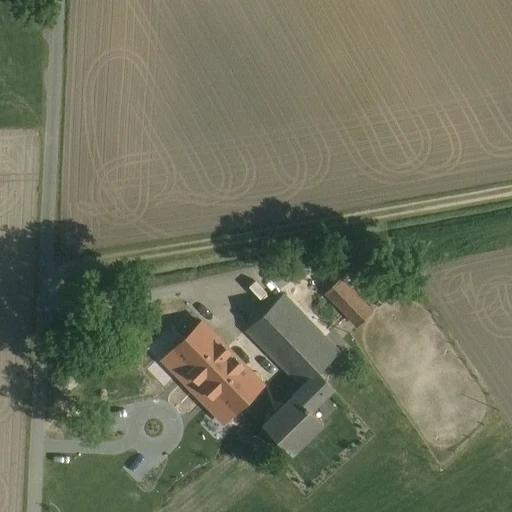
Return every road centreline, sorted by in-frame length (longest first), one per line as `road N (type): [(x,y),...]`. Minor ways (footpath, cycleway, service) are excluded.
road 1 (unclassified): [(59,0),(30,511)]
road 2 (track): [(46,270),(511,189)]
